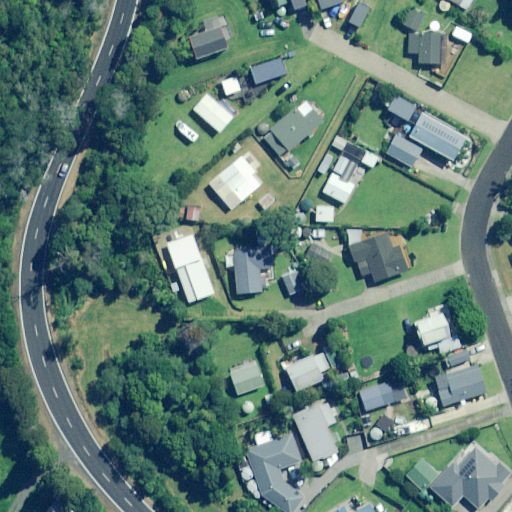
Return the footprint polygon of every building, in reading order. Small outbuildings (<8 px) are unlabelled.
[(288,3),(287,0),(269,0),(273,9),(288,3)] [(449,0),(469,11),(475,0),(449,0)] [(427,18),(411,8),(402,22),(418,33),(427,18)] [(229,50),(218,17),(204,22),(208,33),(191,39),(198,61),(229,50)] [(444,36),(410,36),(409,60),(417,60),(417,67),(444,67),(444,36)] [(287,75),(282,59),(252,69),(257,85),(287,75)] [(240,95),(236,83),(227,85),(231,98),(240,95)] [(235,118),(208,95),(195,110),(222,133),(235,118)] [(418,108),(397,96),(389,111),(410,122),(418,108)] [(324,123),(308,102),(264,136),(280,157),(324,123)] [(466,139),(423,116),(411,138),(454,161),(466,139)] [(353,134),(343,129),(334,146),(344,151),(353,134)] [(423,150),(398,135),(387,154),(413,168),(423,150)] [(350,161),(342,157),(335,172),(343,175),(350,161)] [(263,186),(240,160),(211,185),(233,211),(263,186)] [(355,187),(333,176),(325,193),(346,204),(355,187)] [(277,201),(271,194),(260,203),(266,210),(277,201)] [(324,200),(311,196),(308,206),(320,210),(324,200)] [(202,209),(181,212),(183,223),(203,221),(202,209)] [(311,211),(300,214),(303,224),(313,221),(311,211)] [(388,232),(350,245),(356,263),(358,262),(363,277),(373,274),(376,283),(409,272),(400,247),(394,249),(388,232)] [(334,254),(312,246),(307,259),(328,267),(334,254)] [(273,268),(271,248),(227,252),(228,268),(235,268),(238,295),(263,293),(260,269),(273,268)] [(219,269),(209,273),(212,284),(223,280),(219,269)] [(306,292),(299,272),(284,277),(290,296),(306,292)] [(207,317),(206,305),(192,306),(192,318),(207,317)] [(463,347),(449,309),(416,323),(427,352),(441,347),(444,355),(463,347)] [(278,356),(275,347),(262,351),(265,360),(278,356)] [(467,350),(449,356),(452,366),(470,361),(467,350)] [(330,370),(324,354),(288,368),(298,392),(326,381),(323,373),(330,370)] [(264,387),(257,365),(232,373),(240,396),(264,387)] [(358,366),(340,369),(342,380),(360,377),(358,366)] [(486,394),(477,366),(436,379),(445,407),(486,394)] [(397,402),(391,382),(361,392),(367,412),(397,402)] [(440,408),(439,398),(428,399),(429,410),(440,408)] [(337,423),(328,401),(294,416),(314,463),(338,453),(327,427),(337,423)] [(382,424),(380,417),(364,421),(366,429),(382,424)] [(265,497),(284,511),(295,511),(307,497),(284,479),(281,470),(303,463),(294,435),(274,442),(271,432),(261,435),(264,445),(248,451),(258,481),(248,484),(251,491),(260,499),(265,497)] [(497,468),(477,450),(460,469),(455,464),(433,489),(453,508),(464,496),(479,510),(489,498),(493,501),(505,488),(502,485),(511,474),(500,464),(497,468)] [(440,475),(423,459),(408,476),(425,492),(440,475)] [(77,511),(60,497),(46,511),(77,511)]
